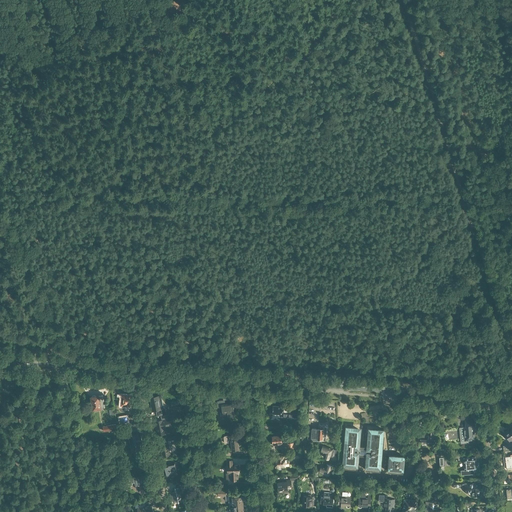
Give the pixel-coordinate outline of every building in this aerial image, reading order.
[(127,395),(122,395),(122,405),(122,408),(129,409),(130,405),(131,395),(130,395),(129,395),(129,394),(128,394),(127,395)] [(94,408),(94,409),(101,408),(104,407),(105,407),(103,395),(102,395),(99,396),(96,396),(95,395),(93,395),(92,397),(91,397),(93,404),(89,404),(90,409),(94,408)] [(152,408),(152,412),(161,410),(158,396),(150,398),(152,407),(152,408)] [(228,416),(228,417),(235,417),(234,409),(235,409),(234,403),(228,404),(228,403),(224,404),(223,401),(217,401),(218,408),(222,408),(223,417),(228,416)] [(273,406),(273,410),(269,410),(269,416),(272,416),(272,414),(280,414),(280,416),(287,417),(287,415),(293,416),(293,417),(297,418),(297,409),(283,408),(283,407),(273,406)] [(169,419),(163,420),(155,422),(155,426),(156,426),(158,436),(166,434),(165,430),(166,429),(165,427),(171,426),(169,419)] [(466,428),(464,428),(462,428),(463,432),(460,432),(461,437),(465,436),(465,441),(475,440),(473,427),(475,427),(474,421),(466,422),(466,428)] [(311,440),(311,441),(322,441),(322,438),(323,437),(326,437),(327,429),(326,429),(327,427),(328,425),(327,424),(325,425),(324,425),(319,424),(318,429),(312,428),(311,438),(312,438),(312,440),(311,440)] [(356,428),(356,427),(346,426),(345,447),(345,451),(344,451),(343,468),(358,469),(359,455),(367,455),(366,470),(380,471),(382,454),(381,454),(381,450),(382,450),(384,430),(375,429),(375,430),(374,430),(373,430),(372,430),(371,431),(370,431),(370,432),(370,433),(369,433),(369,434),(368,446),(360,446),(361,433),(360,433),(360,432),(360,431),(359,430),(359,429),(358,429),(357,428),(356,428)] [(132,432),(129,432),(132,446),(135,445),(138,460),(146,458),(141,438),(140,439),(138,433),(132,434),(132,432)] [(416,441),(427,442),(432,443),(432,438),(433,433),(429,432),(429,434),(428,434),(424,434),(424,435),(417,434),(416,441)] [(273,442),(274,445),(282,445),(282,441),(285,440),(285,433),(281,434),(281,436),(273,437),(273,438),(272,438),(273,442)] [(225,443),(228,443),(231,443),(232,451),(239,450),(238,439),(235,440),(235,435),(228,436),(225,436),(224,437),(224,443),(225,443)] [(161,448),(163,457),(171,455),(168,442),(159,444),(160,448),(161,448)] [(284,446),(282,447),(283,452),(285,452),(298,450),(297,444),(294,445),(292,445),(292,444),(287,445),(287,446),(284,446)] [(324,455),(324,457),(329,459),(332,460),(335,450),(333,449),(323,446),(321,451),(325,453),(324,455)] [(390,455),(388,472),(403,473),(404,456),(390,455)] [(276,467),(276,468),(286,467),(286,464),(289,464),(289,459),(286,460),(286,457),(284,457),(284,456),(277,457),(278,459),(275,459),(276,464),(275,465),(275,467),(276,467)] [(477,470),(477,465),(478,465),(478,462),(476,462),(476,458),(464,459),(465,471),(461,471),(462,475),(474,474),(474,473),(474,471),(477,470)] [(231,480),(231,479),(238,479),(238,473),(238,471),(239,471),(239,467),(238,467),(238,465),(232,465),(232,460),(228,461),(228,468),(227,468),(227,480),(231,480)] [(165,467),(167,477),(174,475),(173,473),(177,472),(175,463),(170,464),(171,466),(165,467)] [(321,467),(319,472),(329,476),(332,466),(327,464),(326,466),(325,468),(321,467)] [(136,489),(140,488),(141,494),(153,491),(151,483),(145,484),(144,481),(135,483),(136,489)] [(291,481),(287,481),(287,482),(278,483),(278,487),(279,487),(280,494),(285,494),(284,492),(288,492),(288,487),(292,486),(291,481)] [(465,492),(472,492),(472,497),(481,496),(480,490),(480,484),(473,484),(465,484),(465,492)] [(177,500),(178,503),(182,502),(179,487),(174,488),(176,494),(170,496),(171,501),(177,500)] [(323,508),(326,508),(326,510),(333,511),(333,502),(334,501),(333,500),(334,498),(334,497),(333,497),(333,496),(332,496),(331,496),(330,496),(330,492),(324,491),(324,493),(321,493),(320,501),(323,501),(323,508)] [(346,505),(346,506),(346,507),(347,507),(347,508),(348,508),(349,508),(350,508),(350,507),(350,506),(351,499),(351,498),(350,498),(350,497),(349,497),(348,497),(348,498),(347,497),(342,497),(342,494),(339,494),(338,502),(341,502),(341,508),(344,509),(345,505),(346,505)] [(359,500),(358,506),(358,507),(359,507),(359,508),(360,508),(361,508),(362,508),(362,507),(362,506),(365,506),(364,507),(367,508),(368,504),(371,504),(371,496),(368,496),(368,498),(365,498),(365,496),(365,495),(365,494),(364,494),(363,494),(362,494),(361,494),(361,495),(361,496),(361,498),(360,498),(359,499),(359,500)] [(395,500),(387,499),(387,496),(380,495),(379,502),(383,502),(383,507),(386,507),(386,511),(394,511),(395,500)] [(234,505),(243,504),(243,501),(244,499),(244,498),(243,496),(233,497),(233,496),(229,497),(229,501),(229,504),(233,504),(234,505)] [(303,496),(303,506),(313,506),(314,497),(303,496)] [(152,511),(152,506),(145,507),(145,500),(135,501),(136,508),(139,507),(139,511),(152,511)] [(403,510),(402,511),(415,511),(417,501),(407,500),(404,500),(404,503),(403,510)] [(433,511),(434,502),(426,501),(424,511),(433,511)]
